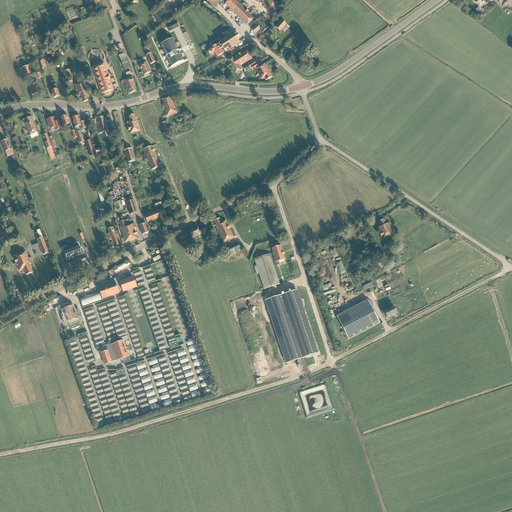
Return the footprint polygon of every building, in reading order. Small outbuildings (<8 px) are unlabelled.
[(100,0),(89,0),(92,5),(91,5),(93,10),(100,7),(97,2),(100,0)] [(229,0),(225,4),(247,26),(254,18),(257,15),(253,11),(250,14),(240,4),(235,0),(229,0)] [(489,2),(486,0),(474,0),(474,2),(479,6),(478,7),(480,9),(481,10),(482,10),(483,10),(485,7),(489,2)] [(255,24),(251,28),(252,29),(251,30),(255,34),(257,32),(260,35),(262,33),(264,35),(271,29),(266,22),(267,21),(264,17),(262,18),(261,18),(260,19),(259,19),(254,23),(255,24)] [(282,21),(276,28),(280,31),(286,24),(282,21)] [(179,27),(176,22),(167,27),(169,32),(179,27)] [(220,41),(218,42),(222,48),(224,51),(225,52),(240,43),(233,33),(220,41)] [(168,60),(171,67),(184,61),(180,54),(178,50),(173,38),(160,45),(166,56),(168,60)] [(212,49),(207,51),(210,55),(214,52),(217,57),(223,53),(222,52),(224,51),(222,48),(218,42),(220,41),(218,39),(212,43),(214,46),(213,47),(211,48),(212,49)] [(232,58),(228,61),(230,65),(236,73),(241,70),(243,69),(240,66),(252,59),(247,50),(233,58),(232,58)] [(151,53),(146,56),(150,65),(156,62),(151,53)] [(56,55),(47,58),(50,65),(54,63),(52,58),(53,58),(55,63),(58,62),(56,55)] [(130,67),(126,57),(120,60),(127,76),(127,75),(131,74),(129,71),(131,70),(129,67),(130,67)] [(139,65),(142,72),(143,72),(144,75),(150,72),(145,62),(139,65)] [(113,90),(104,64),(92,68),(102,94),(103,93),(113,90)] [(266,81),(272,77),(269,72),(264,64),(255,69),(257,71),(261,78),(262,80),(264,78),(266,81)] [(24,71),(26,77),(26,78),(30,77),(29,73),(31,73),(29,66),(23,68),(24,71)] [(129,94),(136,91),(134,88),(136,87),(131,77),(125,79),(124,79),(125,79),(123,80),(129,94)] [(32,95),(39,93),(38,88),(39,88),(37,81),(31,83),(31,82),(30,82),(31,83),(28,84),(29,86),(28,86),(29,87),(30,87),(31,91),(30,91),(32,94),(32,95)] [(83,103),(90,100),(83,81),(74,85),(74,86),(75,86),(76,90),(76,92),(77,91),(78,93),(79,97),(80,96),(83,103)] [(53,98),(59,96),(56,85),(50,87),(53,98)] [(170,97),(162,100),(164,105),(162,105),(163,108),(163,111),(164,110),(166,116),(167,117),(177,113),(176,110),(174,111),(173,108),(175,108),(172,101),(171,102),(170,97)] [(136,119),(136,120),(134,115),(128,116),(130,121),(127,122),(130,134),(139,131),(136,119)] [(71,127),(67,116),(60,118),(63,126),(67,125),(68,128),(71,127)] [(79,116),(72,118),(76,132),(87,128),(85,121),(81,123),(79,116)] [(27,123),(25,123),(30,136),(31,139),(38,136),(37,133),(38,133),(31,117),(25,119),(27,123)] [(103,117),(98,118),(99,123),(97,123),(100,133),(101,133),(101,134),(103,134),(102,133),(108,131),(106,123),(106,122),(105,118),(104,119),(103,117)] [(55,131),(61,129),(58,122),(55,123),(54,118),(47,120),(49,125),(48,125),(50,129),(54,128),(55,131)] [(84,141),(81,131),(76,133),(80,143),(84,141)] [(55,156),(47,134),(43,135),(46,143),(45,143),(49,155),(49,154),(50,158),(55,156)] [(7,140),(2,142),(5,151),(11,149),(7,140)] [(91,157),(95,155),(90,140),(85,142),(91,157)] [(126,146),(122,147),(123,151),(124,151),(128,163),(135,161),(132,149),(127,150),(126,146)] [(152,147),(143,150),(148,161),(152,170),(160,167),(152,147)] [(110,176),(106,164),(99,166),(103,178),(110,176)] [(90,193),(93,203),(93,204),(93,203),(99,202),(96,191),(90,193)] [(126,199),(127,202),(126,203),(130,215),(137,212),(134,200),(133,201),(131,197),(126,199)] [(166,215),(163,208),(144,216),(147,223),(166,215)] [(184,219),(182,213),(174,217),(177,223),(184,219)] [(219,218),(214,221),(216,225),(215,225),(223,242),(227,240),(228,242),(230,241),(229,240),(234,237),(226,221),(221,223),(219,218)] [(384,220),(378,222),(381,227),(377,229),(383,240),(390,236),(391,237),(392,236),(391,235),(393,234),(388,224),(386,225),(384,220)] [(128,221),(125,221),(120,222),(121,226),(120,227),(122,232),(121,233),(122,234),(125,243),(137,239),(133,224),(129,225),(128,221)] [(148,232),(145,224),(139,226),(142,235),(148,232)] [(108,229),(110,233),(108,234),(113,247),(112,248),(113,249),(114,249),(122,246),(117,234),(116,235),(113,227),(108,229)] [(199,230),(198,228),(189,232),(192,239),(209,231),(206,227),(199,230)] [(48,253),(42,237),(37,240),(43,255),(48,253)] [(242,252),(239,245),(227,251),(230,257),(242,252)] [(73,246),(71,247),(74,256),(82,253),(79,247),(74,248),(73,246)] [(272,253),(275,263),(285,260),(281,246),(272,249),(273,253),(272,253)] [(69,250),(64,252),(67,259),(74,256),(71,247),(68,248),(69,250)] [(30,267),(31,267),(25,251),(13,256),(19,271),(23,269),(26,275),(32,273),(30,267)] [(264,289),(279,285),(269,254),(255,259),(264,289)] [(130,263),(113,268),(114,272),(126,268),(126,269),(131,268),(130,263)] [(134,277),(121,281),(124,292),(137,287),(134,277)] [(116,282),(104,285),(99,287),(103,299),(119,293),(116,282)] [(154,342),(140,290),(130,293),(145,347),(152,345),(151,343),(154,342)] [(296,291),(266,301),(287,363),(317,353),(296,291)] [(125,297),(119,299),(137,358),(143,356),(125,297)] [(116,333),(124,331),(115,301),(97,306),(102,322),(103,321),(107,337),(108,337),(109,341),(126,336),(125,331),(115,334),(110,318),(112,318),(116,333)] [(368,301),(337,317),(348,340),(380,323),(368,301)] [(69,322),(79,318),(78,315),(77,316),(73,306),(70,307),(69,304),(63,306),(69,322)] [(390,308),(382,312),(386,320),(394,316),(393,315),(397,313),(394,307),(390,309),(390,308)] [(96,346),(104,344),(92,308),(84,311),(96,346)] [(123,341),(112,345),(117,361),(129,357),(123,341)] [(107,351),(101,353),(105,365),(111,363),(111,362),(117,361),(112,345),(112,344),(106,346),(107,351)] [(190,347),(192,353),(198,351),(196,345),(190,347)] [(176,351),(181,365),(185,378),(191,377),(183,349),(176,351)] [(170,400),(158,357),(151,359),(165,407),(178,403),(177,398),(170,400)] [(195,360),(197,367),(203,365),(201,358),(195,360)] [(146,376),(142,363),(136,365),(142,385),(148,383),(146,376)] [(128,411),(118,376),(125,374),(123,369),(117,371),(117,370),(109,372),(109,373),(110,378),(108,378),(109,380),(111,382),(109,385),(109,386),(107,387),(104,390),(102,388),(96,366),(91,368),(92,373),(90,375),(93,377),(104,414),(111,412),(108,404),(116,410),(119,409),(120,412),(125,411),(124,408),(128,411)] [(192,399),(198,397),(192,377),(186,379),(192,399)] [(149,383),(143,385),(145,392),(149,405),(155,403),(153,397),(149,383)]
